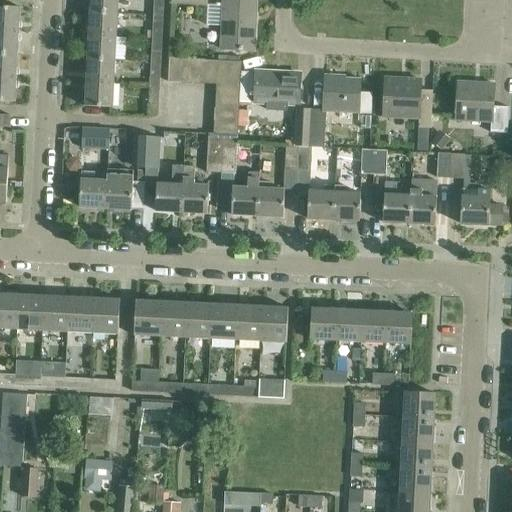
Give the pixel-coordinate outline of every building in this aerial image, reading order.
[(90,0),(90,13),(118,14),(118,0),(90,0)] [(163,0),(153,0),(153,16),(163,16),(163,0)] [(253,40),(255,2),(224,0),(221,0),(219,50),(240,51),(240,39),(253,40)] [(0,7),(0,31),(18,32),(19,8),(0,7)] [(90,13),(89,36),(116,37),(118,14),(90,13)] [(163,16),(153,16),(152,39),(162,40),(163,16)] [(0,31),(0,54),(17,55),(18,32),(0,31)] [(89,36),(87,59),(115,61),(116,37),(89,36)] [(162,40),(152,39),(151,62),(161,63),(162,40)] [(0,54),(0,78),(16,79),(17,55),(0,54)] [(87,59),(86,82),(114,83),(115,61),(87,59)] [(168,83),(180,84),(181,60),(169,59),(168,83)] [(180,84),(204,85),(205,61),(181,60),(180,84)] [(204,85),(215,86),(240,87),(241,63),(205,61),(204,85)] [(161,63),(151,62),(150,85),(160,86),(161,63)] [(254,103),(299,106),(301,75),(256,73),(254,103)] [(322,112),(349,113),(358,113),(360,81),(338,80),(339,77),(324,76),(322,112)] [(16,79),(0,78),(0,102),(15,104),(16,79)] [(384,79),(383,113),(382,117),(416,118),(416,128),(430,129),(432,91),(419,91),(419,80),(384,79)] [(114,83),(86,82),(85,106),(113,107),(114,83)] [(457,82),(456,113),(455,121),(490,123),(490,133),(506,134),(508,107),(493,106),(494,84),(457,82)] [(160,86),(150,85),(149,110),(159,110),(160,86)] [(215,86),(215,98),(239,100),(240,87),(215,86)] [(215,98),(214,110),(238,112),(239,100),(215,98)] [(296,109),(294,148),(298,148),(307,149),(309,117),(309,110),(296,109)] [(214,110),(213,122),(238,123),(238,112),(214,110)] [(0,128),(11,129),(12,116),(0,115),(0,128)] [(325,117),(309,117),(307,149),(311,149),(323,150),(325,117)] [(213,122),(213,135),(222,136),(237,137),(238,123),(213,122)] [(84,141),(110,142),(110,130),(84,129),(84,141)] [(205,174),(221,174),(222,136),(213,135),(207,135),(205,174)] [(222,136),(221,174),(235,175),(237,137),(222,136)] [(135,137),(134,169),(145,170),(146,138),(145,138),(135,137)] [(146,138),(145,170),(147,170),(159,170),(159,139),(146,138)] [(283,170),(298,170),(298,148),(294,148),(284,148),(283,170)] [(298,148),(298,170),(310,171),(311,149),(307,149),(298,148)] [(359,175),(373,176),(375,152),(361,151),(359,175)] [(375,152),(373,176),(385,176),(386,153),(375,152)] [(437,179),(450,179),(450,156),(438,155),(437,179)] [(0,203),(7,204),(9,157),(0,156),(0,203)] [(450,156),(450,179),(463,180),(464,156),(450,156)] [(158,184),(157,211),(182,212),(183,179),(184,167),(173,166),(173,185),(158,184)] [(183,179),(182,212),(207,214),(209,187),(194,186),(195,168),(184,167),(183,179)] [(108,174),(107,208),(132,210),(134,171),(108,169),(108,174)] [(81,207),(107,208),(108,174),(97,174),(97,180),(82,180),(81,207)] [(231,216),(256,217),(258,183),(258,174),(247,174),(247,189),(232,188),(231,216)] [(410,190),(409,225),(433,226),(435,183),(410,181),(409,190),(410,190)] [(258,183),(256,217),(282,218),(283,190),(268,190),(268,183),(258,183)] [(306,219),(333,221),(335,187),(321,186),(321,192),(307,192),(306,219)] [(335,187),(333,221),(358,222),(359,194),(345,193),(345,187),(335,187)] [(382,223),(409,225),(410,190),(409,190),(398,190),(397,196),(383,195),(382,223)] [(487,227),(487,226),(501,227),(502,207),(488,206),(489,191),(463,190),(461,225),(487,227)] [(0,330),(18,331),(19,296),(0,295),(0,330)] [(18,331),(43,332),(44,297),(19,296),(18,331)] [(43,332),(68,333),(69,298),(44,297),(43,332)] [(68,333),(93,334),(94,299),(69,298),(68,333)] [(94,299),(93,334),(118,335),(120,301),(94,299)] [(136,336),(160,337),(162,303),(138,302),(136,336)] [(160,337),(185,338),(187,304),(162,303),(160,337)] [(185,338),(210,340),(211,305),(187,304),(185,338)] [(210,340),(235,341),(237,306),(211,305),(210,340)] [(235,341),(260,342),(262,307),(237,306),(235,341)] [(262,307),(260,342),(286,343),(287,309),(262,307)] [(310,341),(336,342),(337,311),(312,310),(310,341)] [(336,342),(360,343),(362,312),(337,311),(336,342)] [(360,343),(386,344),(387,313),(362,312),(360,343)] [(387,313),(386,344),(411,345),(412,314),(387,313)] [(132,392),(157,394),(158,384),(158,373),(140,372),(139,383),(132,382),(132,392)] [(323,383),(334,384),(335,373),(323,372),(323,383)] [(335,373),(334,384),(346,384),(347,373),(335,373)] [(372,385),(384,386),(385,374),(373,373),(372,385)] [(384,386),(396,386),(397,375),(385,374),(384,386)] [(0,385),(15,386),(15,376),(0,375),(0,385)] [(15,386),(40,388),(40,378),(15,376),(15,386)] [(40,388),(65,389),(65,379),(40,378),(40,388)] [(65,379),(65,389),(90,390),(91,380),(65,379)] [(91,380),(90,390),(115,392),(116,382),(91,380)] [(233,397),(258,399),(258,389),(256,389),(257,382),(244,382),(244,388),(233,387),(233,397)] [(157,394),(183,395),(183,385),(158,384),(157,394)] [(207,396),(207,386),(183,385),(183,395),(207,396)] [(207,386),(207,396),(233,397),(233,387),(207,386)] [(258,389),(258,399),(283,400),(284,390),(258,389)] [(93,414),(112,415),(114,392),(95,391),(93,414)] [(404,393),(402,418),(433,420),(434,395),(404,393)] [(0,451),(0,466),(23,468),(27,396),(4,395),(0,451)] [(354,407),(354,416),(365,417),(366,407),(354,407)] [(138,450),(148,451),(151,417),(166,419),(167,410),(142,408),(138,450)] [(365,417),(354,416),(353,429),(365,429),(365,417)] [(402,418),(401,443),(432,445),(433,420),(402,418)] [(401,443),(400,468),(430,469),(432,445),(401,443)] [(351,454),(351,465),(362,466),(363,455),(351,454)] [(55,457),(54,473),(75,474),(76,458),(55,457)] [(89,462),(90,484),(114,483),(113,461),(89,462)] [(362,466),(351,465),(350,478),(362,478),(362,466)] [(400,468),(399,493),(429,494),(430,469),(400,468)] [(23,469),(21,497),(36,498),(38,470),(23,469)] [(131,511),(135,482),(121,480),(116,511),(131,511)] [(148,504),(162,505),(164,489),(150,487),(148,504)] [(362,502),(392,501),(391,489),(362,490),(362,502)] [(213,511),(215,491),(205,491),(203,511),(213,511)] [(399,493),(398,511),(428,511),(429,494),(399,493)] [(249,505),(260,506),(261,494),(250,494),(249,505)] [(261,494),(260,506),(272,506),(273,495),(261,494)] [(299,508),(310,509),(311,497),(300,496),(299,508)] [(311,497),(310,509),(322,509),(323,497),(311,497)] [(163,503),(162,511),(180,511),(181,505),(163,503)]
